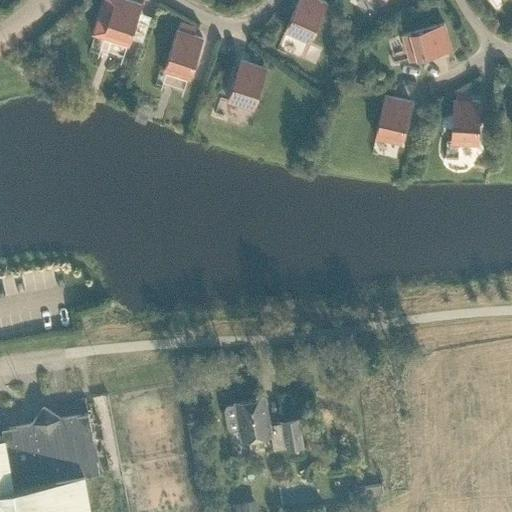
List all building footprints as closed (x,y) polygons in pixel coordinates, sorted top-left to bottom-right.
[(125,0),(103,0),(92,35),(127,46),(132,33),(134,25),(141,5),(125,0)] [(323,0),(297,0),(283,31),(308,43),(327,2),(323,0)] [(181,22),(178,30),(193,35),(195,27),(181,22)] [(444,22),(401,34),(408,61),(452,49),(444,22)] [(134,25),(132,33),(143,37),(146,29),(134,25)] [(177,29),(164,71),(189,79),(202,37),(193,35),(178,30),(177,29)] [(240,59),(226,101),(253,110),(267,67),(240,59)] [(455,92),(455,100),(471,101),(471,93),(455,92)] [(383,94),(374,138),(401,144),(411,100),(383,94)] [(453,100),(450,143),(476,144),(479,101),(471,101),(455,100),(453,100)] [(226,406),(223,410),(226,427),(230,430),(239,428),(241,440),(269,435),(272,449),(285,447),(285,448),(301,445),(297,419),(281,421),(281,422),(268,425),(263,397),(234,402),(235,404),(226,406)] [(2,436),(0,436),(0,511),(89,511),(83,476),(98,473),(87,413),(60,418),(43,406),(31,423),(1,429),(2,436)] [(381,482),(348,486),(350,499),(383,494),(381,482)] [(257,511),(255,499),(231,504),(232,511),(257,511)]
